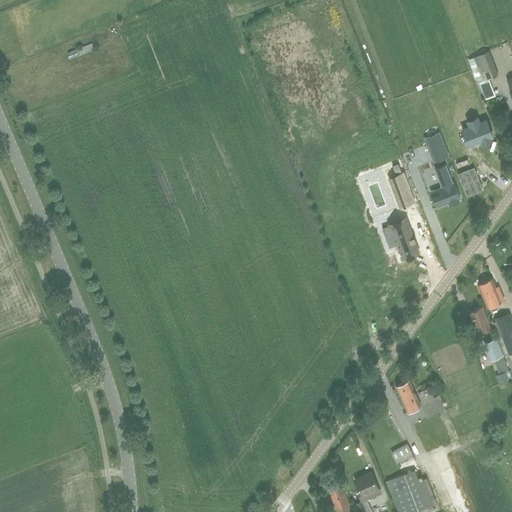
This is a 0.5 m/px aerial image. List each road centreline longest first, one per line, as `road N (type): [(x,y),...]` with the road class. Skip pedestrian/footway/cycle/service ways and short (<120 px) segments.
road 1 (secondary): [(132,511),(106,378),(0,120)]
road 2 (tertiary): [(275,511),(511,193)]
